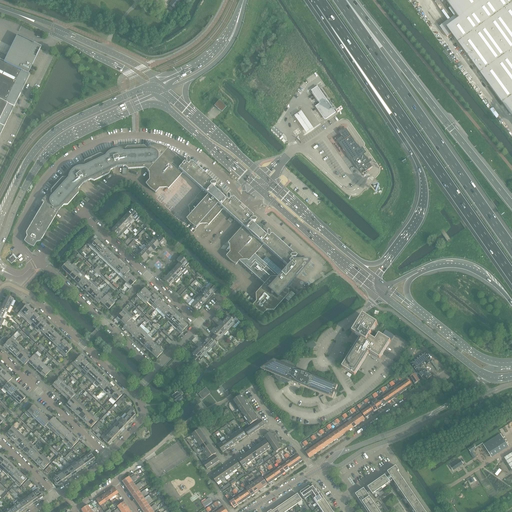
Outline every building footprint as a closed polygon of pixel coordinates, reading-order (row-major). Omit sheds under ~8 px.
[(173,0),(169,5),(173,9),(181,0),(173,0)] [(511,0),(445,0),(459,18),(442,30),(447,37),(451,34),(509,114),(511,111),(511,0)] [(28,74),(30,70),(31,69),(41,48),(17,36),(7,56),(6,58),(4,62),(0,59),(0,135),(30,75),(28,74)] [(318,88),(313,92),(317,98),(318,99),(321,104),(317,106),(320,111),(321,112),(326,119),(335,113),(326,99),(325,98),(320,90),(319,89),(318,88)] [(220,111),(222,112),(226,107),(219,100),(214,106),(220,111)] [(313,129),(301,112),(294,117),(306,134),(313,129)] [(344,139),(339,143),(350,159),(351,159),(352,160),(356,165),(355,165),(359,170),(369,163),(370,163),(369,163),(370,162),(369,160),(368,161),(366,158),(364,155),(363,154),(364,153),(362,150),(361,151),(360,149),(357,145),(350,135),(346,129),(343,131),(340,133),(342,136),(343,137),(344,139)] [(30,247),(32,247),(33,247),(34,247),(36,243),(40,242),(58,211),(63,206),(67,205),(78,193),(78,189),(83,184),(90,180),(94,181),(109,174),(110,171),(117,167),(125,167),(128,169),(144,169),(149,173),(149,178),(149,180),(145,184),(146,186),(148,187),(149,188),(150,190),(151,191),(153,192),(155,193),(159,189),(166,188),(168,190),(182,174),(202,191),(187,207),(189,209),(189,216),(185,220),(187,222),(188,224),(190,225),(191,227),(193,228),(195,229),(199,225),(201,225),(206,225),(208,226),(223,210),(229,216),(235,221),(242,227),(227,244),(229,245),(229,252),(225,256),(227,258),(228,259),(229,261),(230,262),(231,263),(232,264),(234,264),(235,265),(238,262),(264,284),(255,294),(256,302),(255,303),(253,304),(252,306),(253,307),(254,309),(255,310),(257,311),(258,313),(260,314),(261,314),(262,315),(266,311),(274,310),(288,294),(288,286),(302,270),(309,263),(310,262),(310,261),(309,261),(309,260),(308,260),(292,261),(292,259),(294,259),(296,257),(294,256),(292,256),(292,253),(272,235),(269,235),(269,233),(267,232),(266,233),(266,236),(264,236),(252,225),(252,223),(254,223),(256,221),(254,220),(252,220),(252,218),(253,217),(246,211),(239,204),(232,198),(231,199),(229,199),(229,197),(227,195),(226,197),(226,199),(224,199),(212,189),(212,187),(214,187),(216,185),(214,183),(212,183),(211,181),(191,163),(189,163),(189,161),(187,159),(186,161),(186,163),(184,163),(167,149),(166,150),(164,148),(163,148),(161,147),(160,146),(158,146),(156,146),(154,146),(152,146),(151,146),(149,147),(147,148),(146,149),(144,147),(144,146),(127,147),(124,150),(123,149),(122,149),(120,148),(118,148),(116,148),(114,148),(113,148),(111,149),(109,150),(108,150),(106,151),(105,153),(104,154),(103,155),(100,154),(99,154),(84,161),(83,165),(82,165),(80,165),(78,165),(76,165),(75,166),(73,167),(72,168),(70,169),(69,170),(68,172),(67,173),(66,175),(66,177),(65,178),(62,178),(51,191),(51,194),(49,195),(48,195),(46,196),(45,197),(43,199),(42,200),(41,201),(44,203),(26,233),(27,237),(24,242),(25,243),(26,244),(27,244),(28,245),(29,246),(30,247)] [(127,214),(133,219),(137,215),(131,209),(127,214)] [(133,219),(127,214),(123,218),(129,224),(133,219)] [(129,224),(123,218),(119,222),(127,229),(131,225),(129,224)] [(127,229),(119,222),(115,226),(123,234),(127,229)] [(123,234),(115,226),(111,230),(117,236),(116,236),(119,238),(123,234)] [(159,244),(162,247),(166,243),(158,235),(154,239),(156,241),(159,244)] [(150,243),(156,248),(159,244),(156,241),(154,239),(150,243)] [(93,251),(100,244),(96,240),(93,243),(91,241),(87,245),(89,247),(93,251)] [(146,247),(152,253),(156,248),(150,243),(146,247)] [(97,255),(98,254),(99,253),(105,247),(100,244),(93,251),(97,255)] [(99,253),(103,257),(109,251),(105,247),(99,253)] [(152,253),(146,247),(142,251),(148,257),(152,253)] [(137,256),(138,256),(144,261),(148,257),(142,251),(140,249),(135,254),(137,256)] [(106,263),(113,255),(109,251),(103,257),(101,259),(106,263)] [(11,264),(16,260),(12,255),(7,259),(11,264)] [(106,263),(110,267),(117,259),(113,255),(106,263)] [(179,263),(187,271),(187,270),(186,270),(190,266),(188,264),(181,256),(176,261),(179,263)] [(110,267),(114,271),(121,263),(117,259),(110,267)] [(65,272),(71,266),(67,262),(61,268),(65,272)] [(118,275),(120,273),(125,267),(121,263),(114,271),(118,275)] [(175,267),(183,275),(187,271),(179,263),(175,267)] [(71,266),(65,272),(70,276),(76,270),(77,268),(73,264),(71,266)] [(122,279),(128,273),(130,271),(125,267),(120,273),(124,277),(122,279)] [(171,271),(179,279),(183,275),(175,267),(171,271)] [(80,274),(76,270),(70,276),(74,280),(80,274)] [(167,275),(173,281),(175,283),(179,279),(171,271),(167,275)] [(80,274),(74,280),(78,284),(86,276),(82,272),(80,274)] [(122,279),(126,283),(132,277),(128,273),(122,279)] [(173,281),(167,275),(163,280),(169,285),(173,281)] [(82,288),(88,282),(90,279),(86,276),(78,284),(82,288)] [(129,289),(131,287),(131,286),(136,281),(132,277),(126,283),(125,284),(129,289)] [(88,282),(82,288),(86,292),(94,283),(90,279),(88,282)] [(94,283),(86,292),(90,296),(96,289),(98,287),(94,283)] [(206,289),(212,294),(216,290),(210,284),(206,289)] [(202,293),(208,299),(212,294),(206,289),(204,287),(200,291),(202,293)] [(141,300),(148,292),(144,288),(139,294),(138,293),(136,295),(141,300)] [(100,293),(96,289),(90,296),(94,300),(100,293)] [(100,293),(94,300),(99,304),(100,302),(108,293),(106,295),(102,291),(100,293)] [(145,304),(152,296),(148,292),(141,300),(145,304)] [(104,306),(110,299),(112,297),(108,293),(100,302),(104,306)] [(202,293),(199,297),(205,303),(208,299),(202,293)] [(153,304),(158,298),(154,294),(152,296),(145,304),(146,304),(147,302),(151,306),(153,304)] [(3,303),(10,306),(14,300),(7,297),(5,301),(4,300),(3,303)] [(199,297),(195,301),(201,307),(205,303),(199,297)] [(158,298),(153,304),(151,306),(155,310),(163,302),(158,298)] [(110,299),(104,306),(109,310),(115,303),(110,299)] [(190,306),(191,306),(197,311),(201,307),(195,301),(193,299),(188,304),(190,306)] [(161,312),(167,306),(163,302),(155,310),(159,314),(161,312)] [(10,306),(3,303),(2,305),(3,305),(2,308),(1,309),(1,310),(6,312),(5,312),(7,313),(10,306)] [(26,305),(20,312),(18,313),(23,318),(24,316),(30,309),(26,305)] [(167,306),(161,312),(159,314),(163,318),(165,316),(171,310),(167,306)] [(121,321),(127,315),(129,313),(124,308),(122,311),(117,317),(121,321)] [(30,309),(24,316),(23,318),(27,321),(32,316),(35,313),(30,309)] [(165,316),(169,320),(175,314),(171,310),(165,316)] [(31,325),(39,317),(35,313),(32,316),(27,321),(31,325)] [(123,327),(131,319),(133,317),(129,313),(127,315),(121,321),(125,325),(123,327)] [(175,314),(169,320),(168,322),(172,326),(179,318),(175,314)] [(224,320),(231,327),(235,323),(236,324),(239,321),(233,316),(231,319),(228,316),(224,320)] [(370,337),(378,325),(363,316),(352,333),(360,338),(342,367),(355,375),(368,355),(366,354),(367,351),(380,359),(391,342),(379,334),(375,340),(370,337)] [(37,327),(43,321),(39,317),(31,325),(35,329),(37,327)] [(176,330),(183,322),(179,318),(172,326),(176,330)] [(131,319),(123,327),(127,331),(134,325),(136,322),(132,319),(131,319)] [(228,331),(231,327),(224,320),(222,322),(219,319),(217,321),(228,331)] [(43,321),(37,327),(35,329),(39,333),(41,331),(47,325),(43,321)] [(224,335),(228,331),(217,321),(215,323),(218,326),(216,328),(224,335)] [(176,330),(181,334),(183,332),(182,332),(187,326),(183,322),(176,330)] [(41,331),(45,335),(51,329),(47,325),(41,331)] [(138,329),(134,325),(127,331),(132,335),(138,329)] [(138,329),(132,335),(136,339),(144,331),(139,327),(138,329)] [(220,339),(224,335),(216,328),(212,333),(215,336),(213,338),(218,343),(221,340),(220,339)] [(45,335),(49,339),(55,333),(51,329),(45,335)] [(385,330),(383,335),(391,340),(393,337),(394,336),(385,330)] [(144,331),(136,339),(140,343),(148,334),(144,331)] [(49,339),(53,343),(59,337),(55,333),(49,339)] [(148,334),(140,343),(144,347),(150,340),(152,338),(148,334)] [(11,337),(3,346),(8,350),(16,341),(11,337)] [(53,343),(57,347),(63,341),(59,337),(53,343)] [(216,345),(218,343),(213,338),(211,340),(208,337),(204,341),(211,348),(215,344),(216,345)] [(154,344),(150,340),(144,347),(148,351),(154,344)] [(12,354),(18,347),(20,345),(16,341),(8,350),(12,354)] [(57,347),(62,351),(68,345),(63,341),(57,347)] [(207,352),(211,348),(204,341),(202,344),(199,341),(197,343),(207,352)] [(154,344),(148,351),(152,355),(158,348),(160,346),(156,342),(154,344)] [(203,357),(207,352),(197,343),(195,345),(198,348),(196,350),(203,357)] [(18,347),(12,354),(16,358),(24,349),(20,345),(18,347)] [(68,345),(62,351),(60,353),(65,357),(67,355),(66,355),(72,349),(68,345)] [(411,345),(406,352),(412,356),(417,349),(411,345)] [(158,348),(152,355),(157,359),(163,352),(158,348)] [(20,362),(26,355),(28,353),(29,352),(25,349),(24,349),(16,358),(20,362)] [(203,357),(196,350),(192,354),(195,357),(193,359),(198,364),(200,361),(203,357)] [(28,362),(32,366),(38,360),(40,358),(39,357),(41,355),(38,352),(36,354),(35,353),(32,357),(30,359),(28,362)] [(24,366),(26,364),(28,362),(30,359),(32,357),(28,353),(26,355),(20,362),(24,366)] [(427,379),(432,376),(426,370),(422,373),(422,372),(418,367),(425,362),(427,365),(432,361),(426,353),(424,353),(411,363),(419,374),(421,377),(423,376),(424,377),(425,377),(427,379)] [(76,368),(84,360),(80,356),(74,362),(73,362),(71,364),(76,368)] [(42,363),(38,360),(32,366),(36,370),(42,363)] [(84,360),(76,368),(81,372),(88,364),(84,360)] [(267,365),(261,370),(274,375),(275,376),(275,377),(275,378),(276,379),(277,379),(278,380),(278,381),(279,381),(280,382),(281,382),(282,382),(283,383),(284,383),(285,383),(286,383),(287,383),(288,382),(289,382),(290,381),(333,398),(335,393),(335,394),(337,393),(336,391),(338,386),(295,369),(295,368),(294,367),(294,366),(293,366),(293,365),(293,364),(292,364),(291,363),(290,362),(289,362),(288,362),(287,361),(286,361),(284,361),(282,361),(281,362),(280,362),(279,362),(274,361),(270,364),(268,363),(267,365)] [(46,367),(42,363),(36,370),(40,374),(46,367)] [(86,374),(92,368),(88,364),(81,372),(85,376),(86,374)] [(50,372),(51,372),(53,370),(48,366),(46,367),(40,374),(44,378),(50,372)] [(92,368),(86,374),(85,376),(89,380),(90,378),(97,372),(92,368)] [(413,375),(410,377),(413,382),(415,384),(416,384),(417,383),(417,382),(420,381),(415,374),(416,373),(413,369),(410,370),(413,375)] [(97,372),(90,378),(89,380),(93,384),(95,382),(101,376),(97,372)] [(9,382),(12,379),(8,375),(0,382),(4,387),(6,385),(9,382)] [(101,376),(95,382),(93,384),(97,388),(99,386),(105,380),(101,376)] [(410,383),(413,382),(410,377),(408,378),(402,381),(408,389),(412,386),(410,383)] [(56,389),(63,383),(58,379),(52,385),(56,389)] [(99,386),(103,390),(109,384),(105,380),(99,386)] [(408,389),(402,381),(398,384),(403,392),(408,389)] [(7,392),(13,386),(9,382),(6,385),(4,387),(2,388),(7,392)] [(67,387),(63,383),(56,389),(61,393),(67,387)] [(103,390),(107,394),(113,388),(109,384),(103,390)] [(398,384),(394,387),(399,395),(403,392),(398,384)] [(13,386),(7,392),(11,396),(17,390),(13,386)] [(71,391),(67,387),(61,393),(65,397),(71,391)] [(394,387),(390,390),(395,398),(399,395),(394,387)] [(107,394),(111,398),(117,391),(113,388),(107,394)] [(205,388),(198,394),(199,395),(203,399),(210,393),(205,388)] [(15,400),(21,394),(17,390),(11,396),(15,400)] [(390,390),(386,393),(391,401),(395,398),(390,390)] [(75,395),(71,391),(65,397),(69,401),(75,395)] [(115,402),(122,396),(117,391),(111,398),(115,402)] [(173,399),(176,403),(182,398),(181,396),(183,395),(180,391),(178,393),(173,397),(174,398),(173,399)] [(391,401),(386,393),(381,396),(387,403),(391,401)] [(21,394),(15,400),(19,404),(25,398),(21,394)] [(69,401),(67,403),(65,405),(70,409),(78,400),(74,396),(75,395),(69,401)] [(241,395),(233,401),(250,425),(254,422),(255,424),(257,423),(259,421),(241,395)] [(381,396),(377,399),(382,406),(387,403),(381,396)] [(118,407),(122,402),(124,400),(122,398),(115,404),(118,407)] [(377,399),(373,401),(378,409),(382,406),(377,399)] [(78,400),(70,409),(74,412),(82,404),(78,400)] [(373,401),(369,404),(374,412),(378,409),(373,401)] [(78,416),(84,410),(86,408),(82,404),(74,412),(78,416)] [(369,404),(365,407),(370,415),(374,412),(369,404)] [(31,416),(38,409),(33,405),(27,412),(31,416)] [(126,415),(132,421),(136,416),(132,412),(135,410),(131,406),(125,413),(126,415)] [(362,412),(366,418),(370,415),(365,407),(360,410),(362,412)] [(36,420),(42,413),(38,409),(31,416),(36,420)] [(88,414),(84,410),(78,416),(82,420),(88,414)] [(86,424),(94,416),(90,412),(88,414),(82,420),(86,424)] [(365,420),(361,414),(360,412),(356,415),(361,422),(365,420)] [(36,420),(40,424),(46,417),(42,413),(36,420)] [(126,415),(123,419),(129,425),(132,421),(126,415)] [(356,415),(352,417),(357,425),(361,422),(356,415)] [(98,420),(94,416),(86,424),(91,428),(98,420)] [(40,424),(44,428),(50,421),(46,417),(40,424)] [(117,421),(125,429),(129,425),(123,419),(121,417),(117,421)] [(357,425),(352,417),(348,420),(353,428),(357,425)] [(53,418),(51,420),(50,421),(44,428),(46,426),(50,430),(50,429),(51,428),(57,422),(53,418)] [(348,420),(344,423),(349,431),(353,428),(348,420)] [(115,427),(121,433),(125,429),(117,421),(113,426),(115,427)] [(57,422),(51,428),(50,429),(54,433),(55,432),(61,426),(57,422)] [(344,423),(340,426),(345,433),(349,431),(344,423)] [(10,439),(15,433),(17,431),(12,426),(10,428),(11,429),(6,435),(10,439)] [(61,426),(55,432),(54,433),(58,437),(60,436),(66,429),(61,426)] [(340,426),(336,428),(341,436),(345,433),(340,426)] [(115,427),(111,431),(117,437),(121,433),(115,427)] [(242,428),(238,431),(243,439),(247,436),(242,428)] [(336,428),(332,431),(337,439),(341,436),(336,428)] [(60,436),(64,440),(70,433),(66,429),(60,436)] [(192,435),(195,439),(202,433),(199,429),(192,435)] [(15,433),(10,439),(14,443),(21,435),(17,431),(15,433)] [(111,431),(107,436),(113,441),(117,437),(111,431)] [(238,431),(234,434),(239,441),(243,439),(238,431)] [(337,439),(332,431),(328,434),(333,442),(337,439)] [(70,433),(64,440),(62,442),(66,446),(74,437),(70,433)] [(202,433),(195,439),(197,443),(205,437),(202,433)] [(234,434),(230,437),(235,444),(239,441),(234,434)] [(333,442),(328,434),(324,436),(329,444),(333,442)] [(500,434),(483,445),(491,457),(505,448),(505,449),(508,447),(500,434)] [(21,435),(14,443),(18,446),(26,439),(21,435)] [(113,441),(107,436),(103,440),(109,446),(113,441)] [(324,436),(320,439),(325,447),(329,444),(324,436)] [(70,450),(78,441),(74,437),(66,446),(70,450)] [(208,441),(205,437),(197,443),(200,447),(208,441)] [(230,437),(225,440),(231,447),(235,444),(230,437)] [(26,439),(18,446),(22,450),(30,443),(26,439)] [(320,439),(316,442),(321,450),(325,447),(320,439)] [(225,440),(221,442),(227,450),(231,447),(225,440)] [(266,440),(262,443),(267,451),(271,448),(266,440)] [(208,441),(200,447),(203,451),(210,445),(208,441)] [(221,442),(217,445),(223,453),(227,450),(221,442)] [(321,450),(316,442),(312,445),(317,453),(321,450)] [(30,443),(22,450),(26,454),(34,446),(30,443)] [(262,443),(258,446),(263,453),(267,451),(262,443)] [(210,445),(203,451),(206,455),(213,450),(210,445)] [(317,453),(312,445),(308,447),(314,455),(317,453)] [(31,458),(36,452),(38,450),(34,446),(26,454),(31,458)] [(258,446),(254,449),(259,456),(263,453),(258,446)] [(314,455),(308,447),(304,450),(305,452),(309,458),(314,455)] [(254,449),(250,451),(255,459),(259,456),(254,449)] [(213,450),(206,455),(209,459),(216,454),(213,450)] [(86,456),(90,463),(95,460),(92,455),(93,454),(92,452),(91,451),(90,452),(91,453),(86,456)] [(250,451),(246,454),(251,462),(255,459),(250,451)] [(40,456),(36,452),(31,458),(35,462),(40,456)] [(297,453),(293,456),(298,464),(302,461),(298,455),(297,453)] [(40,456),(35,462),(39,466),(46,458),(42,454),(40,456)] [(81,460),(86,466),(90,463),(86,456),(84,454),(80,458),(81,460)] [(246,454),(242,457),(247,464),(251,462),(246,454)] [(293,456),(289,459),(294,467),(298,464),(293,456)] [(242,457),(238,460),(243,467),(247,464),(242,457)] [(43,470),(49,464),(51,462),(46,458),(39,466),(43,470)] [(236,459),(232,462),(237,470),(241,467),(236,459)] [(294,467),(289,459),(284,462),(290,469),(294,467)] [(6,460),(0,466),(4,469),(10,463),(6,460)] [(81,460),(76,463),(81,470),(86,466),(81,460)] [(72,466),(76,473),(81,470),(76,463),(75,461),(71,464),(72,466)] [(459,461),(450,466),(453,471),(461,465),(459,461)] [(232,462),(228,465),(233,472),(237,470),(232,462)] [(290,469),(284,462),(280,465),(285,472),(290,469)] [(8,473),(14,467),(10,463),(4,469),(2,471),(7,475),(8,473)] [(228,465),(224,468),(229,475),(233,472),(228,465)] [(280,465),(276,468),(281,475),(285,472),(280,465)] [(72,466),(67,470),(72,476),(76,473),(72,466)] [(407,485),(408,485),(405,480),(404,481),(398,472),(399,471),(396,466),(388,472),(397,486),(415,511),(425,511),(424,510),(425,510),(422,505),(421,506),(418,501),(419,501),(417,498),(416,498),(412,493),(413,492),(411,489),(410,490),(407,485)] [(14,467),(8,473),(13,477),(18,471),(14,467)] [(224,468),(220,470),(225,478),(229,475),(224,468)] [(276,468),(272,470),(277,478),(281,475),(276,468)] [(67,470),(62,473),(67,480),(72,476),(67,470)] [(220,470),(216,473),(221,481),(225,478),(220,470)] [(272,470),(267,473),(273,481),(277,478),(272,470)] [(17,481),(22,475),(18,471),(13,477),(17,481)] [(62,473),(58,476),(62,483),(67,480),(62,473)] [(216,473),(212,476),(217,483),(221,481),(216,473)] [(263,476),(265,478),(269,484),(273,481),(267,473),(263,476)] [(19,487),(27,479),(22,475),(17,481),(15,483),(19,487)] [(62,483),(58,476),(53,479),(55,482),(54,482),(54,483),(56,485),(57,485),(58,486),(62,483)] [(122,482),(125,485),(136,477),(135,476),(131,479),(129,477),(122,482)] [(385,476),(368,487),(373,495),(390,483),(385,476)] [(136,477),(125,485),(128,489),(135,484),(133,482),(137,479),(136,477)] [(258,480),(263,488),(268,485),(262,477),(258,480)] [(258,480),(254,483),(259,490),(263,488),(258,480)] [(135,484),(128,489),(130,493),(141,485),(140,483),(136,486),(135,484)] [(244,483),(243,484),(245,487),(245,488),(246,488),(251,496),(255,493),(250,485),(248,487),(247,486),(246,486),(244,483)] [(254,483),(250,485),(255,493),(259,490),(254,483)] [(141,485),(130,493),(133,496),(140,491),(138,489),(143,487),(141,485)] [(308,486),(299,492),(304,499),(310,495),(317,490),(316,488),(314,489),(312,487),(309,488),(308,486)] [(110,490),(115,498),(117,497),(116,495),(118,493),(114,487),(110,490)] [(38,500),(40,499),(43,497),(42,496),(42,495),(43,494),(41,492),(40,492),(38,490),(40,489),(38,488),(32,492),(33,493),(38,500)] [(381,511),(380,509),(379,510),(378,509),(379,508),(375,503),(374,504),(373,502),(364,488),(355,494),(359,499),(365,508),(367,511),(381,511)] [(241,492),(247,499),(251,496),(246,489),(241,492)] [(110,490),(105,493),(109,499),(112,498),(113,499),(115,498),(110,490)] [(140,491),(133,496),(135,500),(146,492),(145,490),(141,493),(140,491)] [(310,495),(313,499),(320,494),(317,490),(310,495)] [(146,492),(135,500),(138,503),(145,499),(143,497),(148,494),(146,492)] [(241,492),(237,495),(242,502),(247,499),(241,492)] [(38,500),(33,493),(29,497),(33,503),(38,500)] [(107,501),(109,499),(105,493),(101,496),(106,504),(108,503),(107,501)] [(297,494),(293,497),(297,504),(302,501),(297,494)] [(313,499),(316,503),(323,498),(320,494),(313,499)] [(237,495),(233,497),(238,505),(242,502),(237,495)] [(101,496),(96,500),(100,506),(103,504),(104,505),(106,504),(101,496)] [(29,497),(24,500),(29,507),(33,503),(29,497)] [(229,500),(230,502),(234,508),(238,505),(233,497),(229,500)] [(293,497),(288,500),(293,507),(297,504),(293,497)] [(145,499),(138,503),(140,507),(151,499),(150,498),(146,500),(145,499)] [(209,498),(202,503),(205,507),(212,502),(209,498)] [(323,498),(316,503),(319,508),(326,503),(323,498)] [(149,504),(153,501),(151,499),(140,507),(143,511),(150,506),(149,504)] [(15,506),(18,511),(20,511),(24,510),(19,503),(17,500),(13,504),(15,506)] [(24,500),(19,503),(24,510),(29,507),(24,500)] [(288,500),(284,503),(289,510),(293,507),(288,500)] [(115,511),(114,511),(117,511),(127,505),(124,502),(117,507),(119,509),(115,511)] [(284,503),(280,506),(284,511),(285,511),(289,510),(284,503)] [(319,508),(322,511),(329,507),(326,503),(319,508)]
